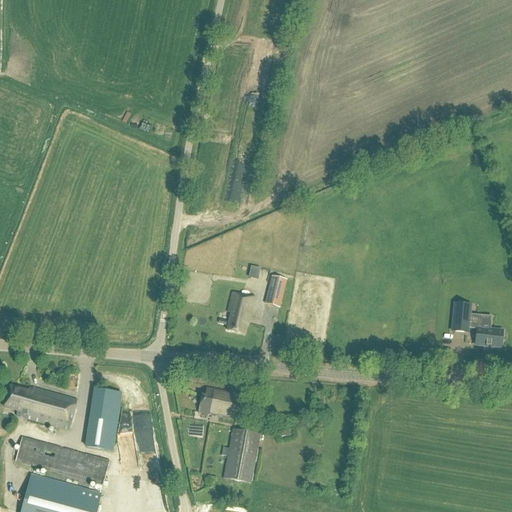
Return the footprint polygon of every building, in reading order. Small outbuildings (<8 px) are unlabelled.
[(149,133),(153,123),(142,119),(139,130),(149,133)] [(265,306),(279,309),(285,281),(272,278),(265,306)] [(248,324),(254,299),(232,294),(228,313),(230,314),(226,331),(243,335),(246,323),(248,324)] [(476,340),(475,346),(485,347),(485,348),(486,348),(486,347),(490,347),(490,348),(490,347),(500,348),(501,342),(502,339),(501,339),(502,333),(481,331),(482,317),(469,316),(470,307),(454,305),(452,332),(467,334),(468,330),(477,331),(476,336),(475,340),(476,340)] [(397,321),(397,319),(383,317),(383,319),(373,318),(371,334),(381,335),(381,338),(395,340),(395,337),(405,338),(407,322),(397,321)] [(383,355),(382,363),(399,364),(400,356),(383,355)] [(75,404),(63,400),(62,397),(34,389),(31,393),(10,387),(4,408),(17,412),(15,417),(68,431),(75,404)] [(235,421),(240,395),(206,389),(204,397),(201,396),(198,414),(235,421)] [(112,451),(121,394),(94,390),(85,447),(112,451)] [(251,485),(260,435),(232,430),(223,479),(251,485)] [(291,430),(276,434),(277,439),(284,437),(285,439),(290,438),(289,436),(292,435),(291,430)] [(102,487),(109,462),(22,438),(15,463),(102,487)] [(142,444),(143,463),(152,462),(151,444),(142,444)] [(94,511),(99,495),(31,477),(21,511),(94,511)]
